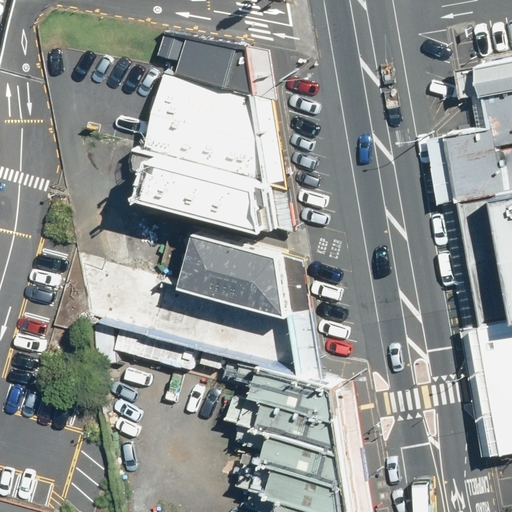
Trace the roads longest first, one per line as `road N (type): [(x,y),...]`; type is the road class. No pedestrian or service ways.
road 1 (secondary): [(359,0),(405,267)]
road 2 (secondary): [(405,267),(451,394),(471,511)]
road 3 (secondary): [(427,511),(407,402),(405,267)]
